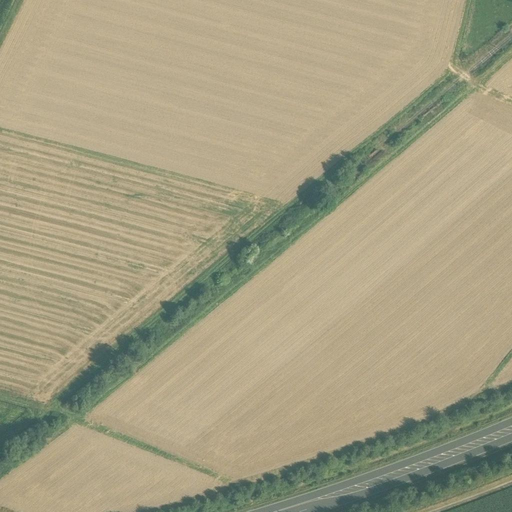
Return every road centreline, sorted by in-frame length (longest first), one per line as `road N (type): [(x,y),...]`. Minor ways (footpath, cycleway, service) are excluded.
road 1 (track): [(0,482),(268,266),(475,82),(511,103)]
road 2 (track): [(0,457),(63,419),(461,72),(475,82)]
road 3 (trunk): [(291,511),(511,430)]
road 4 (track): [(0,403),(70,420),(214,478)]
